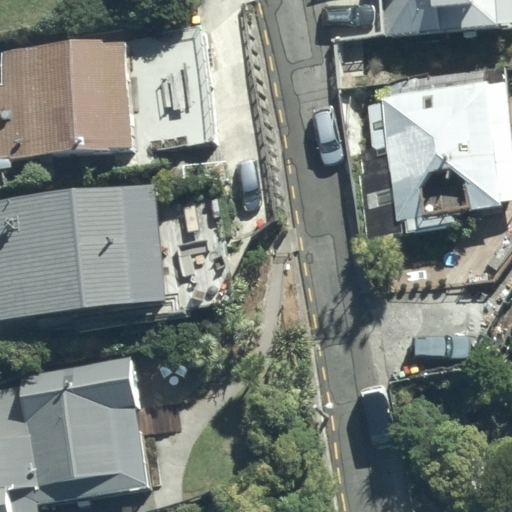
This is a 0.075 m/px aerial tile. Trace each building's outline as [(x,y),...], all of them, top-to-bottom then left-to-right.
[(372,0),(376,51),(493,43),(491,13),(511,11),(511,10),(511,0),(372,0)] [(10,84),(0,84),(0,159),(1,159),(2,168),(20,167),(19,157),(140,149),(133,40),(7,49),(10,84)] [(367,92),(368,105),(370,132),(391,130),(400,219),(414,217),(415,231),(465,226),(464,214),(511,209),(511,71),(408,81),(408,88),(367,92)] [(17,208),(0,210),(0,300),(36,297),(37,311),(141,297),(141,300),(173,297),(161,181),(16,199),(17,208)] [(0,511),(44,511),(44,507),(155,489),(134,360),(24,378),(26,388),(0,392),(0,511)]
